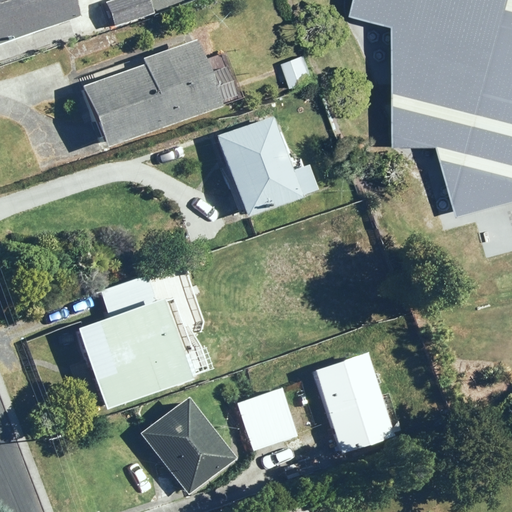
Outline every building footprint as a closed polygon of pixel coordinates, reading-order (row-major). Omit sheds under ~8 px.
[(0,0),(0,43),(80,15),(75,0),(0,0)] [(147,0),(112,0),(105,3),(114,27),(153,13),(147,0)] [(511,184),(511,0),(384,0),(414,9),(416,125),(455,123),(463,195),(511,184)] [(145,64),(86,85),(108,146),(223,106),(222,104),(240,98),(224,53),(205,59),(198,39),(143,58),(145,64)] [(308,53),(287,62),(298,86),(318,77),(308,53)] [(275,103),(263,107),(266,114),(278,110),(275,103)] [(302,195),(318,189),(309,165),(292,170),(273,116),(216,136),(227,166),(222,168),(238,213),(246,210),(248,217),(303,197),(302,195)] [(111,369),(96,375),(107,409),(192,379),(191,375),(212,368),(205,348),(182,355),(163,297),(155,300),(147,275),(100,292),(106,310),(102,312),(104,319),(95,322),(111,369)] [(315,370),(342,453),(394,437),(366,353),(315,370)] [(92,386),(80,391),(86,407),(98,402),(92,386)] [(281,388),(236,403),(252,451),(297,435),(281,388)] [(188,395),(140,433),(189,494),(237,456),(188,395)] [(309,511),(299,486),(271,498),(276,511),(309,511)]
